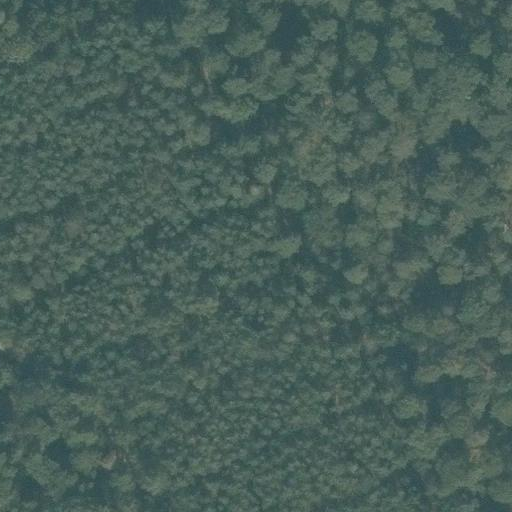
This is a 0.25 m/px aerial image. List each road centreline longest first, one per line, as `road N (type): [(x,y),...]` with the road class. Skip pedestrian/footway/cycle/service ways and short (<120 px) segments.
road 1 (track): [(162,0),(431,511)]
road 2 (track): [(162,511),(85,386),(11,378),(0,359)]
